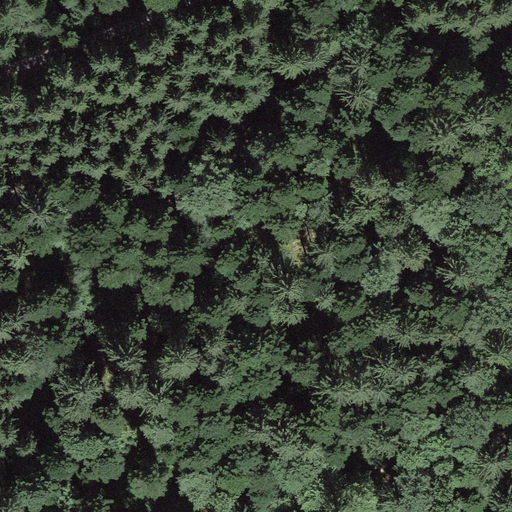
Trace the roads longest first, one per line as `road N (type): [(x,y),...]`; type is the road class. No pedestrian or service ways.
road 1 (track): [(136,511),(511,389)]
road 2 (track): [(185,0),(0,74)]
